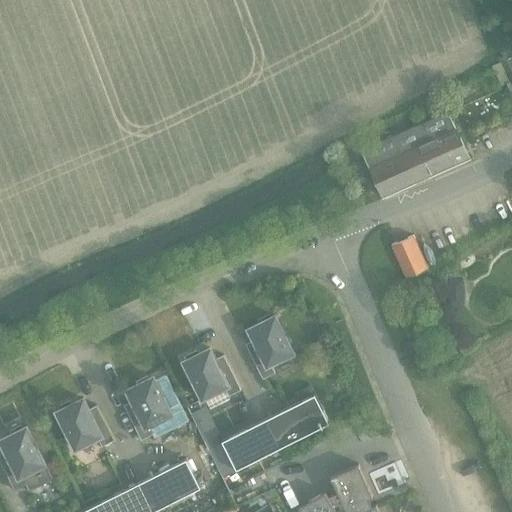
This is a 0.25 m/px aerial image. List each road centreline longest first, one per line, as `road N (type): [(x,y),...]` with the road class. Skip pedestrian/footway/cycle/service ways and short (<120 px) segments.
road 1 (tertiary): [(0,380),(323,236)]
road 2 (unclassified): [(447,511),(323,236)]
road 3 (tertiary): [(323,236),(511,155)]
